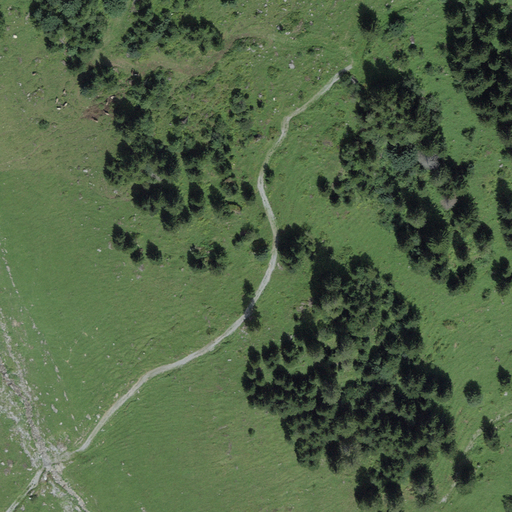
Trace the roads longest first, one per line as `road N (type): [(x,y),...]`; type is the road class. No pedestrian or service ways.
road 1 (track): [(8,511),(80,449),(140,381),(196,358),(248,318),(286,263),(266,180),(273,162),(292,118),(337,85),(357,53),(247,32),(201,70),(86,67),(134,0)]
road 2 (track): [(442,511),(480,436),(511,415)]
